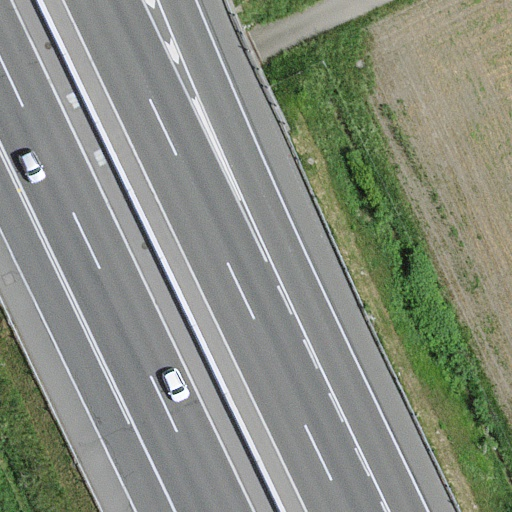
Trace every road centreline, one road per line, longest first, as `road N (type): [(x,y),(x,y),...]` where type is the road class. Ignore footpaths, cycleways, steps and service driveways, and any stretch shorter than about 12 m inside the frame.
road 1 (motorway): [(0,55),(211,511)]
road 2 (motorway): [(283,376),(104,0)]
road 3 (motorway): [(283,376),(152,0)]
road 4 (motorway): [(0,199),(111,426),(203,511)]
road 5 (motorway): [(348,511),(283,376)]
